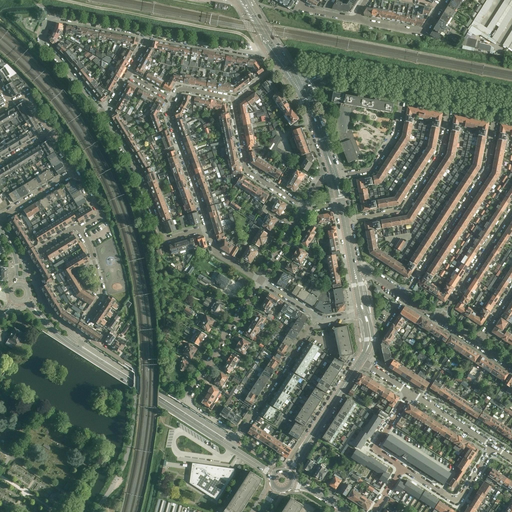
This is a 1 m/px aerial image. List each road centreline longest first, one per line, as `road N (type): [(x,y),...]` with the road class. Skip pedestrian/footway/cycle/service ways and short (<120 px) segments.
road 1 (residential): [(148,34),(58,17),(43,28),(41,41),(102,112)]
road 2 (residential): [(402,297),(486,170),(497,107)]
road 3 (residential): [(260,280),(184,401),(238,436)]
road 4 (track): [(252,54),(236,32),(60,0)]
road 5 (tertiary): [(231,448),(69,343)]
road 6 (residential): [(102,112),(164,240),(207,227)]
road 7 (residential): [(453,97),(441,152),(403,210),(344,221)]
road 8 (residential): [(316,316),(238,436)]
road 9 (residential): [(232,99),(246,170),(304,207)]
road 10 (residential): [(207,227),(167,110),(171,99)]
road 11 (tertiary): [(289,473),(360,360)]
road 12 (residential): [(511,210),(438,320)]
road 13 (residential): [(401,468),(456,502),(493,447)]
road 14 (residential): [(334,176),(372,169),(396,132),(404,89)]
